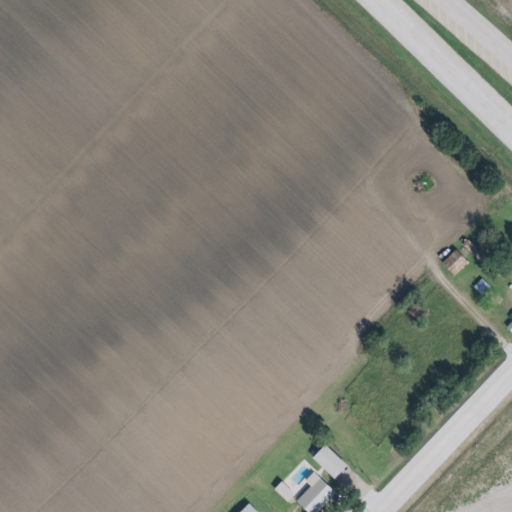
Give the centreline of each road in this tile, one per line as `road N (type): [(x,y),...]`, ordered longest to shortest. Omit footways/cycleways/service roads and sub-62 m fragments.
road 1 (secondary): [(356,0),(511,158)]
road 2 (residential): [(371,511),(511,361)]
